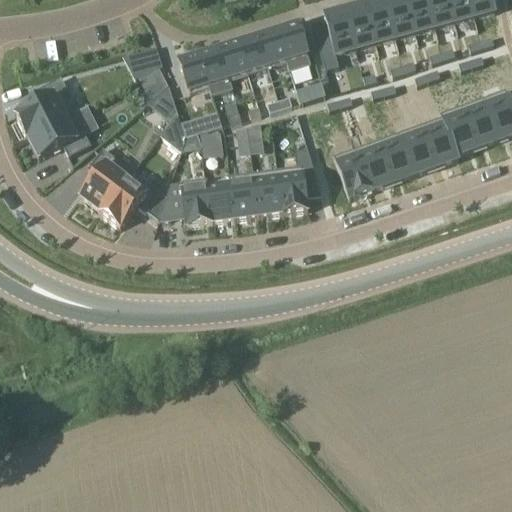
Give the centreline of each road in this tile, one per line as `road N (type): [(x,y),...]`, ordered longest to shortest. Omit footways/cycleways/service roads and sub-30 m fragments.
road 1 (residential): [(511,184),(322,245),(170,267),(72,246),(25,205),(0,159)]
road 2 (unclassified): [(83,308),(154,316),(246,310),(511,234)]
road 3 (residential): [(345,0),(203,41),(171,33),(132,0)]
road 4 (residential): [(126,0),(0,30)]
